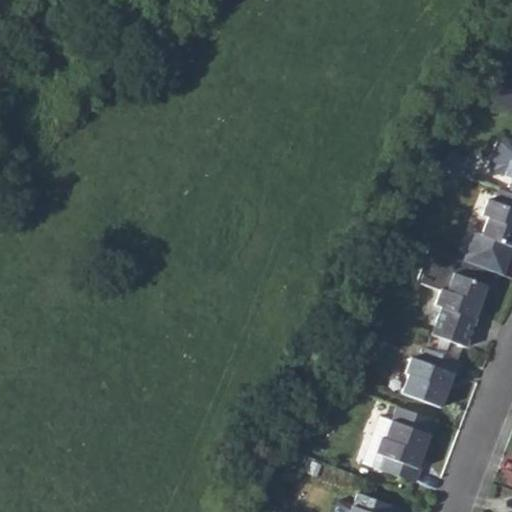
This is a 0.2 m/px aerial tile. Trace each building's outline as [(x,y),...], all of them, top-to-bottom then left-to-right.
[(511,94),(494,88),(485,102),(508,111),(511,100),(511,94)] [(463,163),(457,176),(476,183),(481,170),(463,163)] [(476,183),(457,176),(452,190),(470,197),(476,183)] [(511,197),(506,209),(499,207),(493,222),(499,225),(493,242),(485,239),(477,260),(511,273),(511,197)] [(474,268),(428,250),(415,283),(439,292),(433,307),(441,310),(430,337),(465,350),(475,322),(473,321),(485,290),(490,292),(496,276),(474,268)] [(511,273),(477,260),(474,268),(496,276),(511,282),(511,273)] [(410,360),(404,375),(411,377),(404,395),(436,406),(449,375),(452,375),(456,363),(422,351),(417,363),(410,360)] [(432,421),(398,409),(393,424),(381,419),(363,464),(411,482),(417,469),(414,467),(432,421)] [(339,511),(399,511),(400,511),(367,498),(362,510),(343,503),(339,511)]
